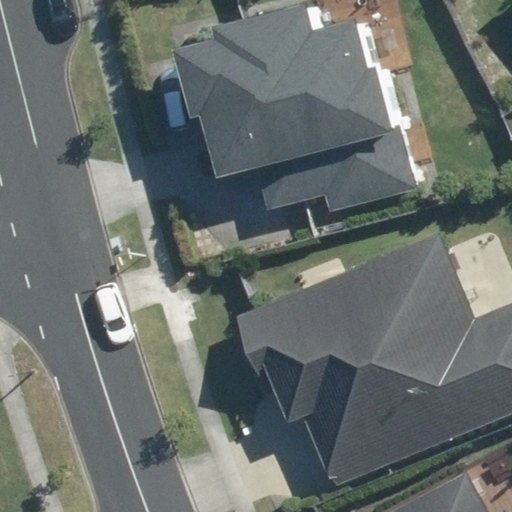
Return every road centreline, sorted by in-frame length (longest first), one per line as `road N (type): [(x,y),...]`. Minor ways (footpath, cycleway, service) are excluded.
road 1 (residential): [(163,511),(94,361),(55,216)]
road 2 (residential): [(55,216),(0,0)]
